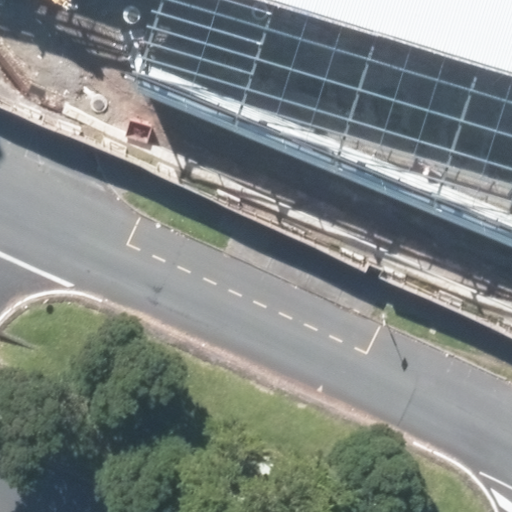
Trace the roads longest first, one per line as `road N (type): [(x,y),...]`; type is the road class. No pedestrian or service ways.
road 1 (tertiary): [(0,199),(511,450)]
road 2 (unknown): [(136,0),(511,140)]
